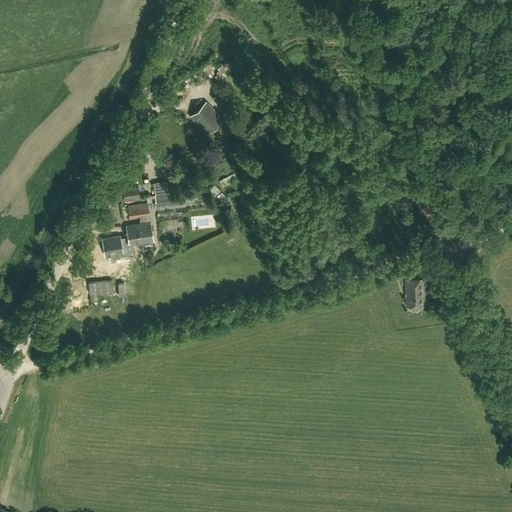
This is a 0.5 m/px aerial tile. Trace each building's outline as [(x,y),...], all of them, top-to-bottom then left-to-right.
[(212,98),(228,114),(234,108),(218,92),(212,98)] [(223,119),(205,101),(190,116),(207,134),(223,119)] [(143,199),(141,186),(123,188),(125,201),(143,199)] [(196,197),(195,189),(154,194),(155,195),(152,196),(152,198),(155,198),(156,205),(183,201),(185,201),(185,198),(196,197)] [(138,204),(139,216),(149,215),(148,203),(138,204)] [(129,218),(139,216),(138,204),(128,206),(129,218)] [(151,221),(138,223),(141,243),(154,241),(151,221)] [(141,243),(138,223),(126,225),(129,245),(141,243)] [(114,254),(114,256),(124,255),(124,253),(138,251),(137,244),(129,245),(127,235),(125,235),(107,237),(109,255),(114,254)] [(405,279),(406,307),(424,306),(423,279),(405,279)] [(465,325),(470,318),(462,313),(457,320),(465,325)]
